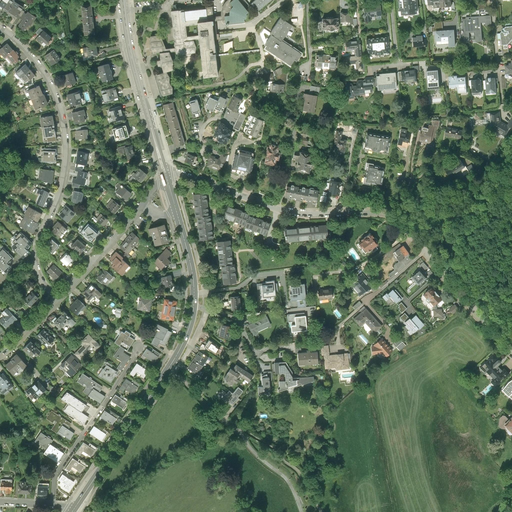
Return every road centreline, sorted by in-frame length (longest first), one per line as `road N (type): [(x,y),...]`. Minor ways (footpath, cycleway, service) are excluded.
road 1 (residential): [(58,299),(36,257),(62,181),(62,112),(48,75),(0,27)]
road 2 (residential): [(277,207),(401,218),(511,347)]
road 3 (primary): [(169,367),(186,335),(194,292),(165,176)]
road 4 (residential): [(52,505),(57,471),(140,344)]
road 5 (primary): [(165,176),(122,0)]
road 6 (primary): [(73,511),(169,367)]
road 7 (residential): [(58,299),(165,176)]
